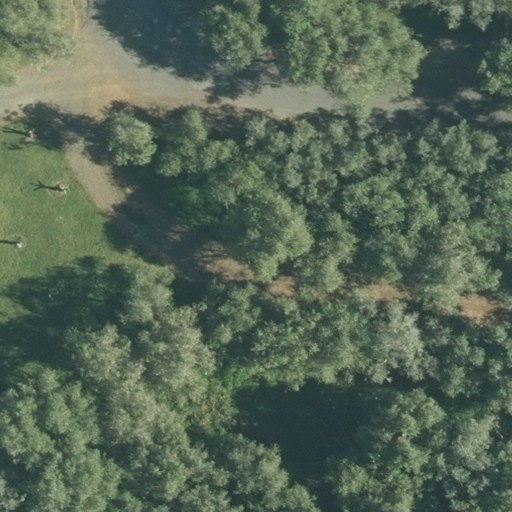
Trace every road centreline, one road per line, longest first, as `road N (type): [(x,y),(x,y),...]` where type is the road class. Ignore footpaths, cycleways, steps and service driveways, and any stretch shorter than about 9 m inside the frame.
road 1 (track): [(81,78),(159,243),(240,285),(511,294)]
road 2 (track): [(0,74),(117,80),(201,68)]
